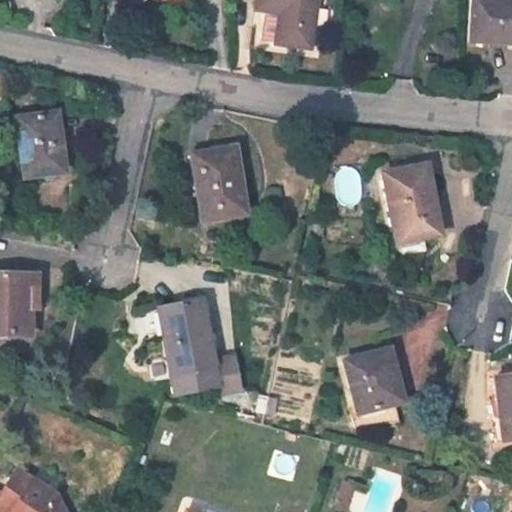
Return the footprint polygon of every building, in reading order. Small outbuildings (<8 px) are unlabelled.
[(309,49),(315,0),(255,0),(254,10),(265,12),(261,41),(275,43),(275,44),(309,49)] [(511,0),(470,0),(468,42),(511,45),(511,0)] [(52,114),(15,119),(23,178),(62,173),(57,138),(55,139),(52,114)] [(212,153),(191,156),(201,222),(243,215),(238,183),(244,182),(238,143),(211,147),(212,153)] [(424,167),(382,175),(395,244),(399,243),(422,238),(437,235),(424,167)] [(422,238),(399,243),(402,255),(425,251),(422,238)] [(41,276),(0,275),(0,336),(27,337),(27,312),(41,312),(41,276)] [(207,299),(198,301),(202,326),(204,326),(212,325),(207,299)] [(198,301),(157,309),(173,395),(216,387),(211,362),(204,326),(202,326),(198,301)] [(388,350),(381,351),(384,361),(390,359),(388,350)] [(381,351),(342,362),(356,414),(351,415),(354,429),(398,422),(394,404),(398,403),(390,372),(393,371),(390,359),(384,361),(381,351)] [(232,357),(211,362),(216,387),(217,396),(238,392),(232,357)] [(511,376),(493,378),(498,419),(493,420),(495,442),(511,440),(511,376)] [(0,492),(0,511),(62,511),(55,497),(15,470),(0,492)] [(351,486),(342,483),(336,497),(346,500),(351,486)] [(346,500),(336,497),(333,509),(343,511),(346,500)]
